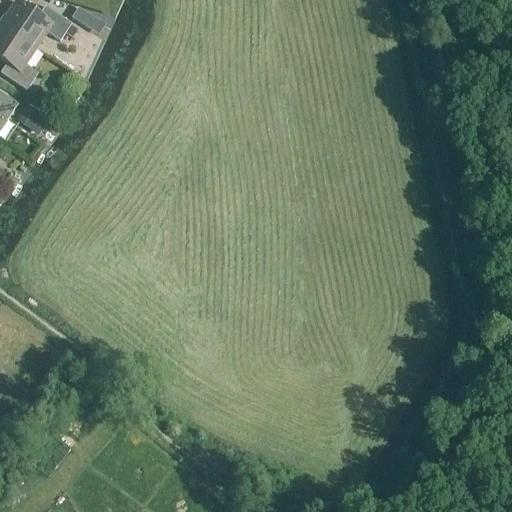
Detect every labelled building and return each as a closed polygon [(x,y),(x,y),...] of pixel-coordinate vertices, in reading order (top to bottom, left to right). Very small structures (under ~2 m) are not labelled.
[(0,27),(0,28),(35,52),(46,36),(59,45),(64,37),(71,42),(78,32),(45,10),(38,20),(15,5),(0,27)] [(103,35),(109,24),(81,7),(74,19),(103,35)] [(24,67),(35,52),(0,28),(0,61),(7,67),(1,76),(26,93),(38,76),(24,67)] [(0,120),(5,124),(17,107),(0,95),(0,120)] [(40,116),(28,108),(22,117),(34,125),(40,116)]
